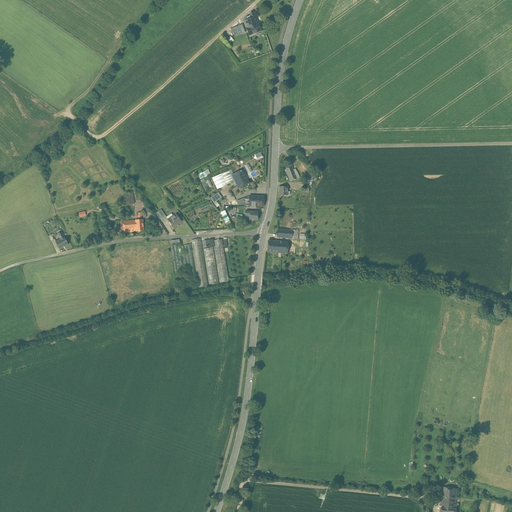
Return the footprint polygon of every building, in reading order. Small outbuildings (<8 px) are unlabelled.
[(254,12),(250,13),(251,18),(244,21),(246,28),(258,23),(254,12)] [(246,28),(249,36),(261,31),(258,23),(246,28)] [(242,25),(232,29),(235,37),(245,33),(242,25)] [(293,170),(291,165),(285,167),(290,181),(299,178),(297,173),(295,169),(293,170)] [(209,169),(198,174),(200,179),(208,176),(207,175),(210,173),(209,169)] [(228,170),(221,174),(226,185),(234,182),(231,175),(228,170)] [(234,174),(233,175),(238,187),(248,183),(245,176),(244,176),(243,173),(242,173),(241,171),(240,171),(234,174)] [(221,174),(212,178),(217,189),(226,185),(221,174)] [(287,187),(279,187),(279,195),(290,195),(290,192),(287,192),(287,187)] [(133,192),(122,193),(124,205),(134,203),(133,192)] [(219,192),(210,198),(214,203),(215,202),(216,201),(222,197),(219,192)] [(263,197),(249,196),(249,197),(249,206),(263,207),(263,197)] [(232,224),(224,210),(220,213),(227,226),(232,224)] [(258,212),(249,211),(249,219),(249,220),(258,220),(258,212)] [(176,214),(173,216),(171,214),(166,217),(173,227),(181,222),(176,214)] [(143,219),(135,220),(136,231),(136,232),(144,231),(143,219)] [(135,220),(123,221),(124,232),(136,231),(135,220)] [(298,231),(278,229),(277,237),(298,239),(298,231)] [(61,239),(55,242),(59,249),(68,244),(64,237),(61,232),(57,234),(59,237),(59,236),(61,239)] [(200,238),(191,240),(199,287),(208,286),(200,238)] [(222,239),(213,241),(214,247),(219,283),(229,281),(222,239)] [(279,241),(268,240),(267,252),(279,253),(279,241)] [(288,242),(279,241),(279,253),(287,254),(288,242)] [(180,243),(170,244),(178,291),(187,290),(180,243)] [(184,245),(181,246),(188,289),(197,288),(190,244),(184,245)] [(210,248),(203,249),(209,285),(218,283),(213,247),(210,248)] [(457,489),(443,487),(442,508),(456,509),(457,505),(456,505),(457,489)]
